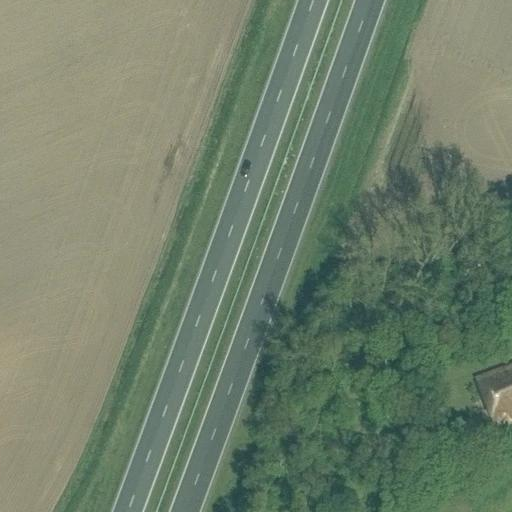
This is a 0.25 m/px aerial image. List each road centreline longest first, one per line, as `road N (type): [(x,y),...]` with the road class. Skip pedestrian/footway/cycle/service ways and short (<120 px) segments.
road 1 (trunk): [(309,0),(122,511)]
road 2 (trunk): [(183,511),(368,0)]
